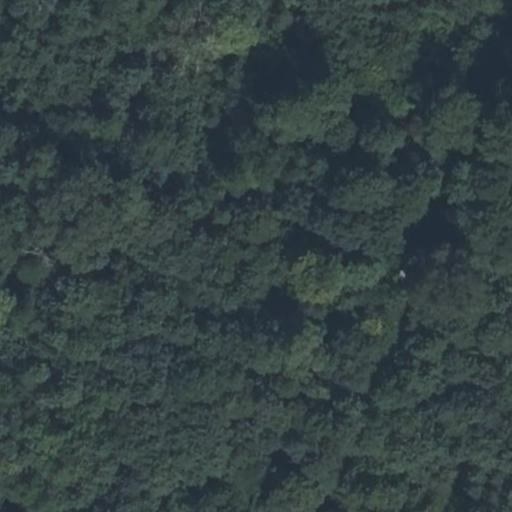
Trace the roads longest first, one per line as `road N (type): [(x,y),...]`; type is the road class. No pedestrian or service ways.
road 1 (track): [(315,511),(506,0)]
road 2 (track): [(381,335),(511,363)]
